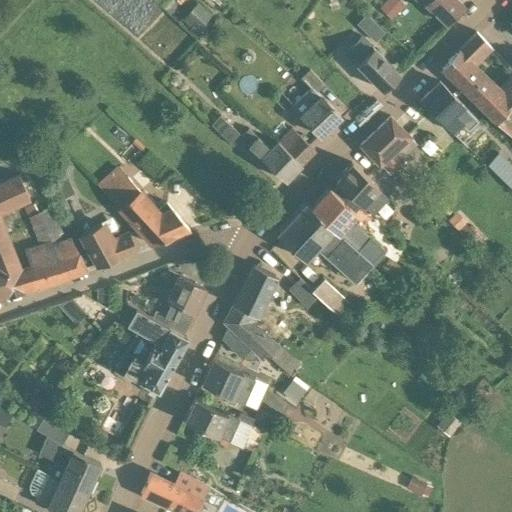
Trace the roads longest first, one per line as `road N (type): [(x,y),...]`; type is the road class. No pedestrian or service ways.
road 1 (tertiary): [(243,245),(267,212),(487,0)]
road 2 (tertiary): [(119,511),(243,245)]
road 3 (residential): [(243,245),(227,237),(181,245),(0,310)]
